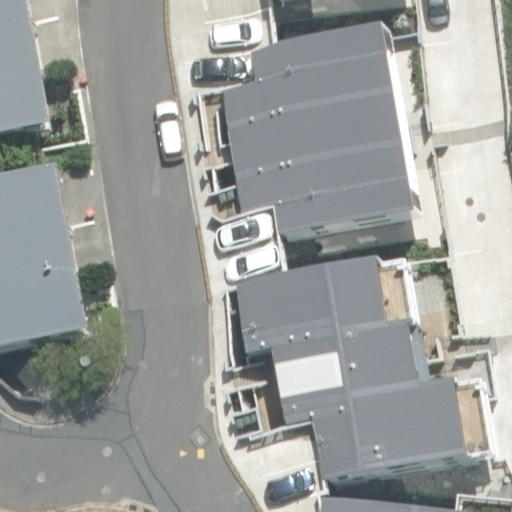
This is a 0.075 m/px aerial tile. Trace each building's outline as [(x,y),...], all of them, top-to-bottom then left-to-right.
[(0,0),(0,141),(64,131),(41,0),(0,0)] [(262,85),(229,90),(247,214),(285,209),(288,233),(422,213),(395,31),(257,51),(262,85)] [(0,352),(103,334),(75,173),(0,186),(0,352)] [(422,254),(249,283),(255,313),(241,315),(250,368),(264,365),(265,376),(339,364),(343,387),(269,399),(276,440),(316,433),(325,487),(508,456),(495,379),(445,387),(422,254)] [(472,511),(336,501),(335,511),(472,511)]
